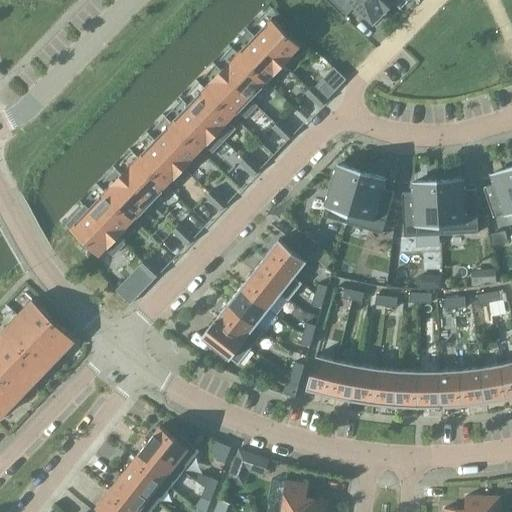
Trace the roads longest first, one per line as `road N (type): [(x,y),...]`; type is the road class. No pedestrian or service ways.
road 1 (residential): [(117,347),(342,115)]
road 2 (residential): [(371,459),(265,434),(143,370)]
road 3 (residential): [(117,347),(36,261),(0,190)]
road 4 (residential): [(0,125),(30,106),(134,0)]
road 5 (residential): [(143,370),(32,511)]
road 6 (residential): [(342,115),(427,138),(511,122)]
road 7 (residential): [(0,467),(117,347)]
road 8 (residential): [(342,115),(350,91),(434,0)]
